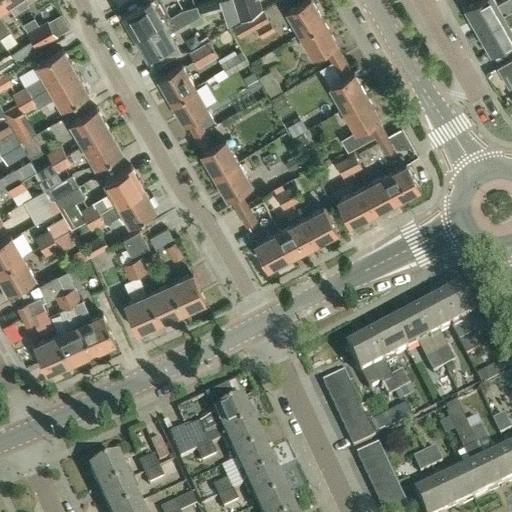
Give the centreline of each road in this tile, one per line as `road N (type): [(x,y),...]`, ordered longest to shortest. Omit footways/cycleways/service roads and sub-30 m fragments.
road 1 (residential): [(262,322),(215,228),(186,195),(95,39),(84,0)]
road 2 (secondary): [(35,428),(262,322)]
road 3 (secondary): [(262,322),(460,224)]
road 4 (residential): [(352,511),(262,322)]
road 5 (secondary): [(443,119),(371,0)]
road 6 (residential): [(443,119),(461,64),(424,0)]
